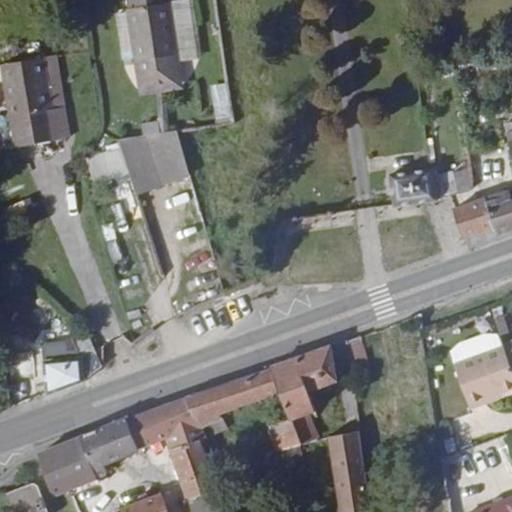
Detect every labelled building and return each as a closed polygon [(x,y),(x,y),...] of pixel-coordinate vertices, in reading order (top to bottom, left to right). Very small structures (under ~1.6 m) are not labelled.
[(127,0),(129,9),(169,3),(168,0),(127,0)] [(169,3),(129,9),(140,83),(179,77),(169,3)] [(124,12),(115,13),(120,50),(129,49),(124,12)] [(42,58),(2,65),(17,148),(68,139),(63,108),(51,110),(42,58)] [(456,73),(455,65),(443,66),(443,74),(456,73)] [(181,89),(179,77),(140,83),(142,95),(181,89)] [(51,110),(63,108),(58,80),(46,81),(51,110)] [(235,124),(229,84),(213,86),(219,127),(235,124)] [(146,139),(119,142),(137,196),(162,187),(146,139)] [(480,158),(483,188),(503,186),(500,156),(480,158)] [(465,160),(468,189),(483,188),(480,158),(465,160)] [(431,168),(389,174),(394,205),(436,199),(431,168)] [(486,197),(489,207),(511,199),(511,196),(510,190),(486,197)] [(489,207),(486,197),(454,208),(464,239),(496,232),(489,207)] [(496,232),(497,235),(511,229),(511,199),(489,207),(496,232)] [(500,335),(501,336),(510,332),(504,316),(495,318),(500,335)] [(505,347),(504,346),(501,336),(500,335),(451,353),(455,364),(505,347)] [(348,341),(351,365),(369,361),(361,337),(348,341)] [(271,368),(271,370),(291,421),(308,415),(316,412),(309,392),(338,381),(331,347),(271,368)] [(499,393),(511,388),(511,367),(505,347),(455,364),(470,409),(485,404),(484,398),(499,393)] [(33,353),(5,359),(11,389),(39,384),(33,353)] [(43,362),(46,396),(86,381),(99,366),(94,357),(43,362)] [(280,450),(282,450),(300,445),(291,421),(271,370),(189,399),(201,430),(222,419),(221,415),(258,400),(280,450)] [(484,398),(485,404),(501,399),(499,393),(484,398)] [(130,421),(141,451),(168,441),(172,453),(203,442),(205,441),(201,430),(189,399),(130,421)] [(308,415),(291,421),(300,445),(317,440),(308,415)] [(80,439),(95,479),(107,475),(103,465),(141,451),(130,421),(80,439)] [(353,511),(374,509),(361,431),(329,436),(340,511),(353,511)] [(40,455),(54,495),(95,479),(80,439),(40,455)] [(443,443),(447,456),(456,453),(451,440),(443,443)] [(203,442),(172,453),(190,503),(221,492),(203,442)] [(305,461),(300,445),(282,450),(287,466),(305,461)] [(235,478),(245,511),(265,505),(255,472),(235,478)] [(32,484),(0,496),(0,511),(48,511),(39,486),(37,484),(35,483),(32,484)] [(227,511),(221,492),(190,503),(193,511),(227,511)] [(121,510),(121,511),(166,511),(161,496),(121,510)] [(511,511),(511,497),(471,511),(511,511)]
